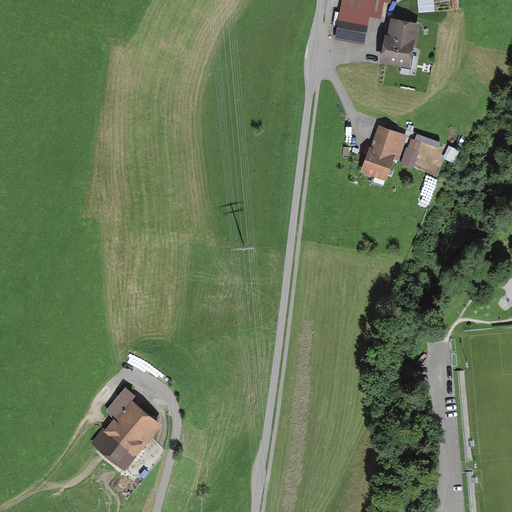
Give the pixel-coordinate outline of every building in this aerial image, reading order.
[(387,1),(380,0),(343,0),(336,42),(367,48),(372,21),(383,23),(387,1)] [(418,0),(419,15),(436,14),(434,0),(418,0)] [(416,25),(392,21),(389,37),(386,36),(382,62),(409,66),(416,25)] [(415,141),(379,128),(364,172),(385,179),(392,159),(407,164),(415,141)] [(456,166),(460,153),(449,150),(444,163),(456,166)] [(472,461),(464,371),(457,372),(466,462),(472,461)] [(165,428),(132,401),(93,446),(126,473),(165,428)] [(477,511),(473,472),(467,473),(470,511),(477,511)]
